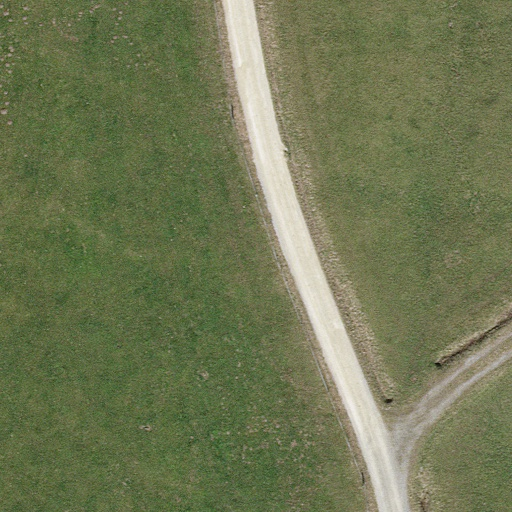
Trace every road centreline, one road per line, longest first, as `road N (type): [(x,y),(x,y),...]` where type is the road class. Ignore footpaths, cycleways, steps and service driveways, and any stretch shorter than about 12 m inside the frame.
road 1 (track): [(250,0),(280,174),(392,446),(402,511)]
road 2 (track): [(511,326),(433,383),(392,446)]
